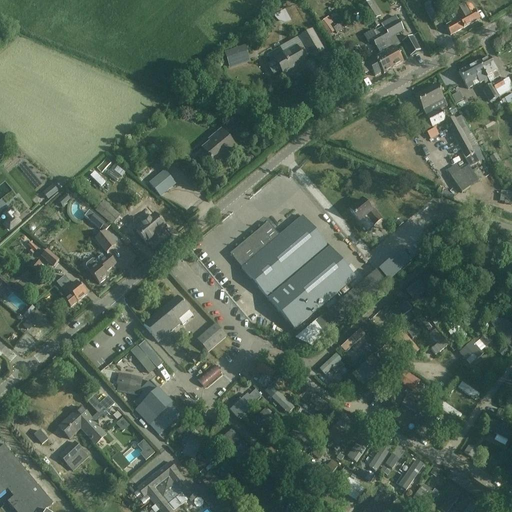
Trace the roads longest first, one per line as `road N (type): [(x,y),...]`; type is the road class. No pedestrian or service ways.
road 1 (tertiary): [(24,370),(338,116),(511,19)]
road 2 (unknown): [(60,340),(219,511)]
road 3 (unknown): [(278,330),(218,256),(255,219)]
road 4 (unknown): [(255,219),(283,205),(302,209),(357,275)]
